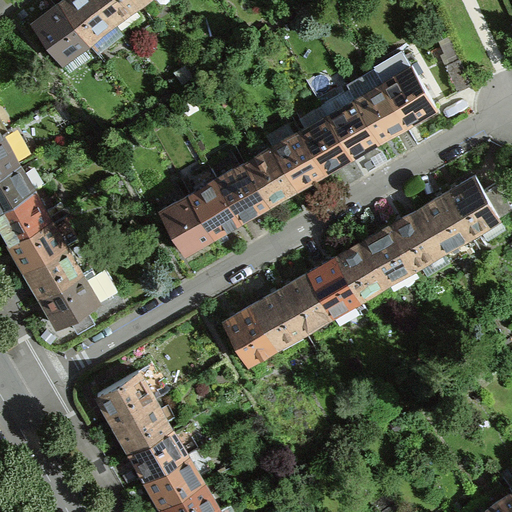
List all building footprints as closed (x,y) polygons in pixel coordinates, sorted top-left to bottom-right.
[(61,0),(60,1),(88,39),(114,20),(98,0),(61,0)] [(98,0),(114,20),(139,1),(138,0),(98,0)] [(33,21),(62,59),(88,39),(60,1),(40,16),(33,21)] [(397,52),(374,66),(383,81),(407,121),(415,116),(436,104),(412,64),(411,64),(406,56),(401,59),(397,52)] [(446,63),(458,90),(472,83),(460,57),(446,63)] [(407,121),(383,81),(355,97),(379,137),(386,133),(407,121)] [(328,113),(351,153),(357,150),(379,137),(355,97),(328,113)] [(0,134),(2,133),(13,126),(1,106),(0,106),(0,134)] [(300,129),(324,169),(330,166),(351,153),(328,113),(300,129)] [(324,169),(300,129),(272,145),(296,185),(302,182),(324,169)] [(0,170),(18,161),(2,133),(0,134),(0,170)] [(296,185),(272,145),(245,160),(269,201),(275,198),(296,185)] [(269,201),(245,160),(217,176),(241,217),(247,214),(269,201)] [(0,207),(34,188),(18,161),(0,170),(0,207)] [(447,191),(470,231),(511,208),(496,182),(484,189),(475,174),(454,186),(447,191)] [(241,217),(217,176),(190,192),(213,233),(220,229),(241,217)] [(0,224),(9,239),(50,216),(34,188),(0,207),(0,224)] [(443,247),(470,231),(447,191),(426,203),(419,207),(443,247)] [(161,209),(185,250),(191,246),(213,233),(190,192),(161,209)] [(391,223),(415,263),(443,247),(419,207),(399,218),(391,223)] [(66,243),(50,216),(9,239),(14,248),(25,267),(66,243)] [(387,279),(415,263),(391,223),(371,235),(364,239),(387,279)] [(343,251),(336,255),(360,295),(387,279),(364,239),(343,251)] [(41,295),(82,271),(66,243),(25,267),(30,276),(41,295)] [(332,311),(360,295),(336,255),(315,267),(309,270),(332,311)] [(281,286),(305,327),(332,311),(309,270),(288,283),(281,286)] [(58,323),(98,300),(82,271),(41,295),(46,304),(58,323)] [(305,327),(281,286),(260,298),(253,302),(277,343),(305,327)] [(232,315),(225,319),(248,360),(277,343),(253,302),(232,315)] [(155,398),(138,369),(98,393),(102,401),(114,421),(155,398)] [(130,449),(171,425),(155,398),(114,421),(119,429),(130,449)] [(187,453),(171,425),(130,449),(135,457),(146,477),(187,453)] [(187,453),(146,477),(150,484),(162,504),(203,481),(187,453)] [(203,481),(162,504),(166,511),(212,511),(219,508),(203,481)] [(511,511),(511,488),(487,507),(490,511),(511,511)]
